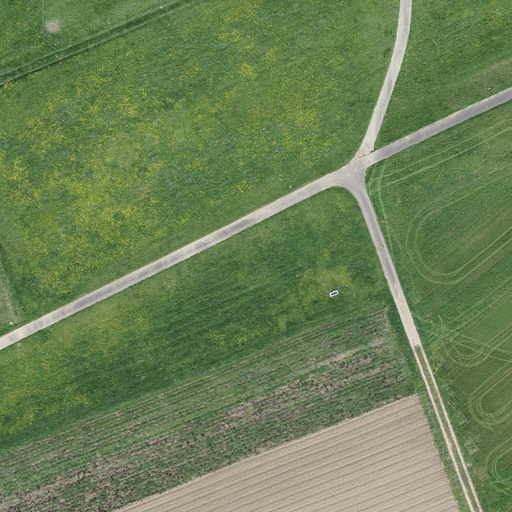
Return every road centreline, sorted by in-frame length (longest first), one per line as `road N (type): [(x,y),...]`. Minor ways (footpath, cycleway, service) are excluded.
road 1 (track): [(511,95),(0,346)]
road 2 (track): [(405,0),(398,53),(355,169),(474,511)]
road 3 (track): [(0,64),(162,0)]
